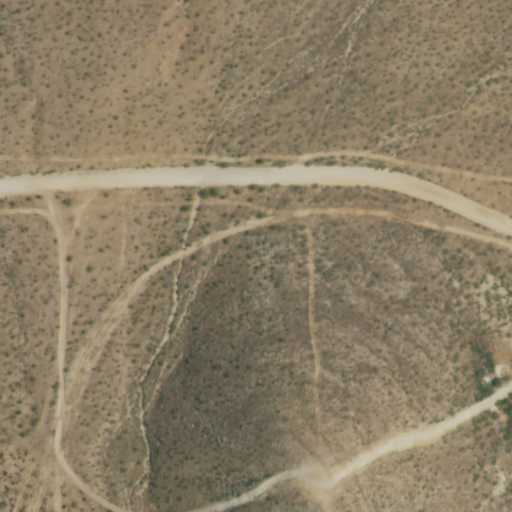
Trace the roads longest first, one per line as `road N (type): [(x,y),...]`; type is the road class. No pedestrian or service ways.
road 1 (residential): [(0,163),(379,172),(511,185)]
road 2 (track): [(69,511),(51,419),(65,165)]
